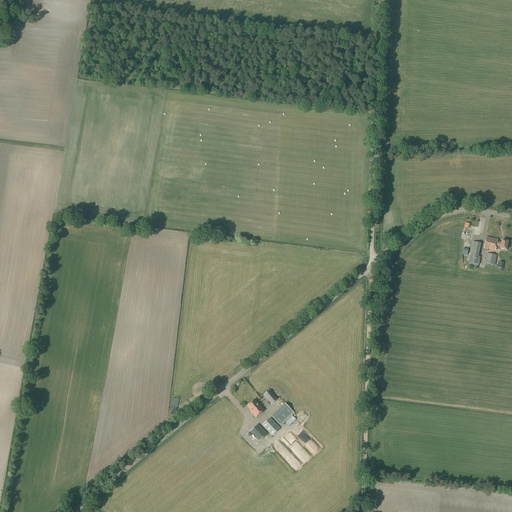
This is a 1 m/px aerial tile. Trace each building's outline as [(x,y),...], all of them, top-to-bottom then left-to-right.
[(501,243),(497,242),(497,239),(486,237),(483,248),(495,251),(496,247),(500,247),(500,249),(506,250),(508,242),(501,240),(501,243)] [(479,265),(480,257),(478,256),(481,244),(472,242),(468,262),(479,265)] [(495,266),(496,255),(487,254),(485,264),(495,266)] [(271,404),(277,399),(269,390),(263,395),(271,404)] [(258,405),(254,400),(247,406),(252,411),(251,412),(256,417),(264,411),(259,405),(258,405)] [(281,426),(294,413),(285,403),(271,416),(279,425),(280,424),(281,426)] [(272,436),(280,428),(270,418),(262,425),(272,436)] [(259,442),(267,434),(257,424),(246,435),(250,438),(253,435),(259,442)]
